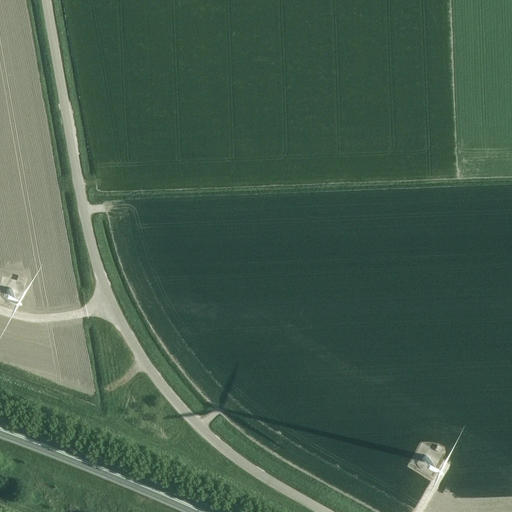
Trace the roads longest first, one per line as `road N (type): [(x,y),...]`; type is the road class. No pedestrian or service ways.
road 1 (unclassified): [(328,511),(231,457),(125,340),(82,211),(42,0)]
road 2 (trunk): [(200,511),(0,430)]
